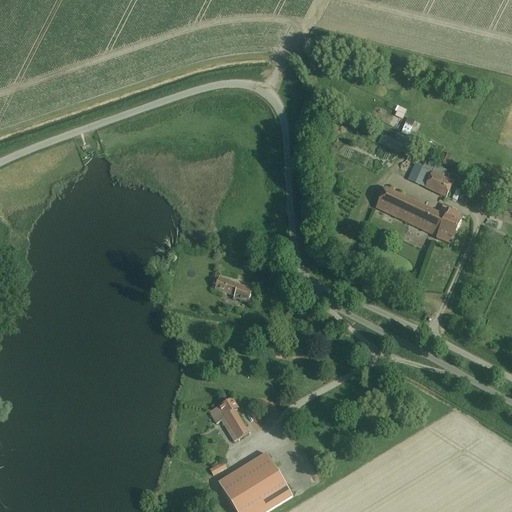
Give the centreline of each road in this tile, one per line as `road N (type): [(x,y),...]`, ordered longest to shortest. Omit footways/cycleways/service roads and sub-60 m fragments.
road 1 (unclassified): [(309,282),(293,244),(281,114),(252,86),(194,91),(0,163)]
road 2 (unclassified): [(511,403),(325,302),(309,282)]
road 3 (unclassified): [(511,378),(309,282)]
